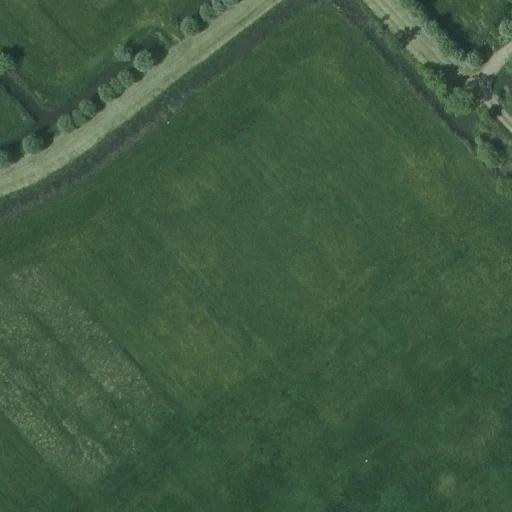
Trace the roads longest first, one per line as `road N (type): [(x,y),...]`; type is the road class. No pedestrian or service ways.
road 1 (track): [(260,0),(107,123),(0,182)]
road 2 (track): [(511,51),(470,85),(378,0)]
